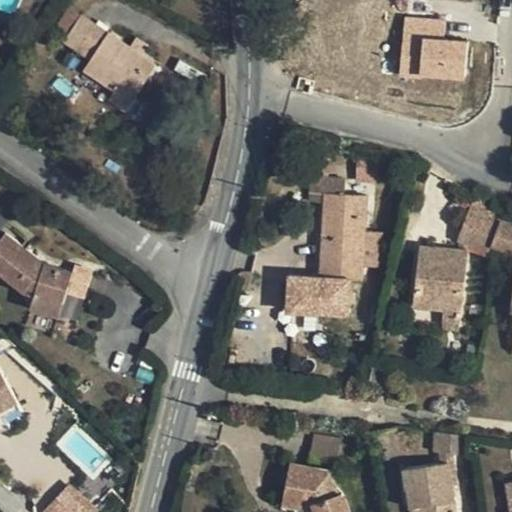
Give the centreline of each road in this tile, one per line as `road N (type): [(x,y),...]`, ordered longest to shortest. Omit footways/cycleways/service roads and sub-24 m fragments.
road 1 (residential): [(249,97),(423,145),(511,191)]
road 2 (residential): [(208,280),(158,256),(0,147)]
road 3 (residential): [(208,280),(150,511)]
road 4 (residential): [(249,97),(208,280)]
